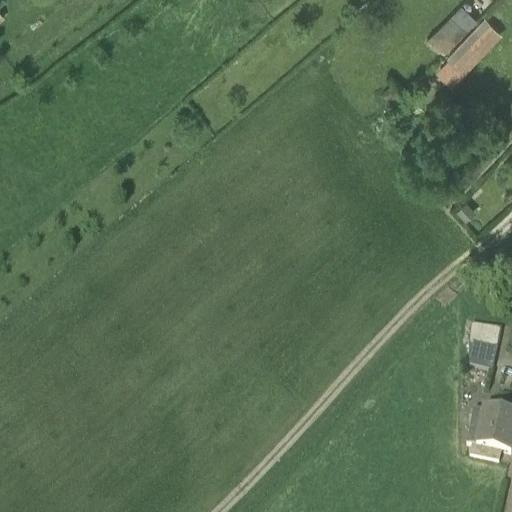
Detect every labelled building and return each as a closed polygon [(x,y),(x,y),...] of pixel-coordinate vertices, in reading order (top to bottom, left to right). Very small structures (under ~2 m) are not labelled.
[(431,34),(447,50),(480,19),(464,3),(431,34)] [(450,52),(468,69),(500,33),(483,17),(450,52)] [(465,220),(475,211),(466,201),(456,211),(465,220)] [(497,354),(488,352),(469,348),(469,369),(492,374),(497,354)] [(469,459),(499,465),(501,455),(511,457),(511,450),(511,418),(484,413),(474,411),(466,447),(472,448),(469,459)]
